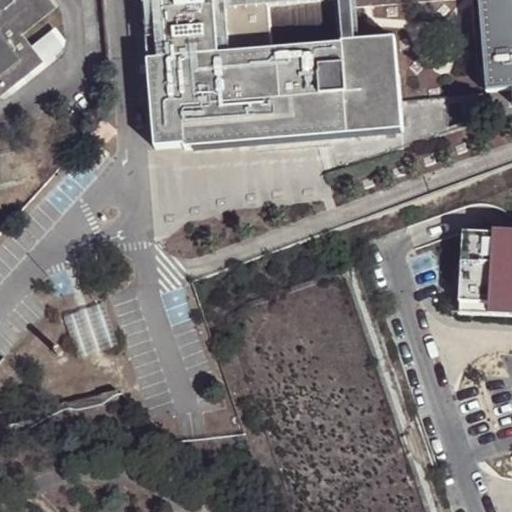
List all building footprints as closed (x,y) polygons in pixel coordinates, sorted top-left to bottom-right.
[(21,34),(55,7),(49,0),(0,0),(0,96),(18,83),(43,62),(32,48),(21,34)] [(185,153),(248,149),(404,135),(395,45),(355,48),(355,46),(351,0),(141,0),(143,19),(145,19),(157,151),(184,148),(185,153)] [(510,87),(511,87),(511,0),(475,0),(484,89),(510,87)] [(55,30),(32,48),(43,62),(18,83),(22,88),(58,60),(54,53),(66,43),(55,30)] [(511,235),(464,234),(461,304),(485,305),(511,306),(511,235)] [(460,315),(485,317),(485,305),(461,304),(460,315)] [(485,317),(511,317),(511,306),(485,305),(485,317)] [(78,311),(82,336),(88,336),(89,351),(111,348),(106,308),(78,311)]
